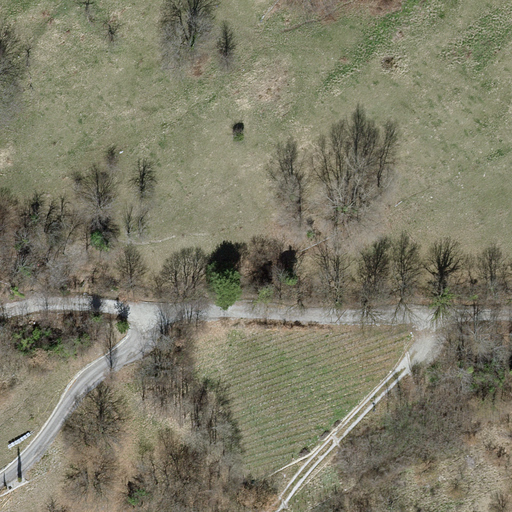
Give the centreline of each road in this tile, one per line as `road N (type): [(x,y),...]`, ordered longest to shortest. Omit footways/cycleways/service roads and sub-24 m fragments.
road 1 (track): [(148,310),(241,320),(434,311),(511,319)]
road 2 (track): [(0,316),(148,310)]
